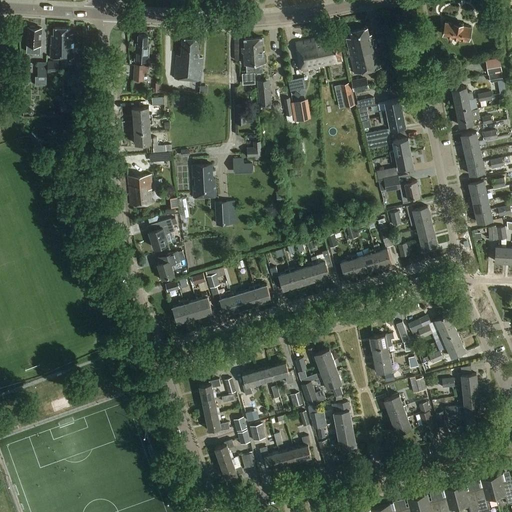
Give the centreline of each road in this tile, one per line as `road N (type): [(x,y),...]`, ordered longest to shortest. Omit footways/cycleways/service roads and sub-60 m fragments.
road 1 (residential): [(154,346),(118,241),(103,16)]
road 2 (residential): [(154,346),(455,255)]
road 3 (residential): [(162,370),(463,285)]
road 4 (residential): [(214,511),(511,432)]
road 5 (tertiary): [(103,16),(232,22),(381,0)]
road 6 (residential): [(455,255),(403,0)]
road 7 (residential): [(214,511),(162,370)]
road 8 (residential): [(511,407),(463,285)]
